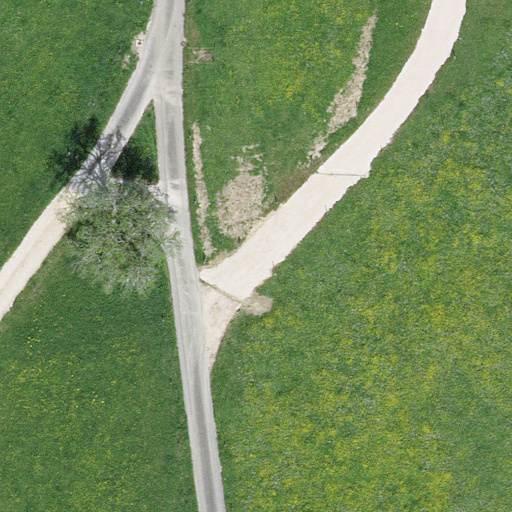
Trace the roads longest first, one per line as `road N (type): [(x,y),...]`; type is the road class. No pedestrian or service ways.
road 1 (unclassified): [(167,56),(211,511)]
road 2 (track): [(187,322),(378,127),(446,16),(447,0)]
road 3 (residential): [(0,294),(167,56)]
